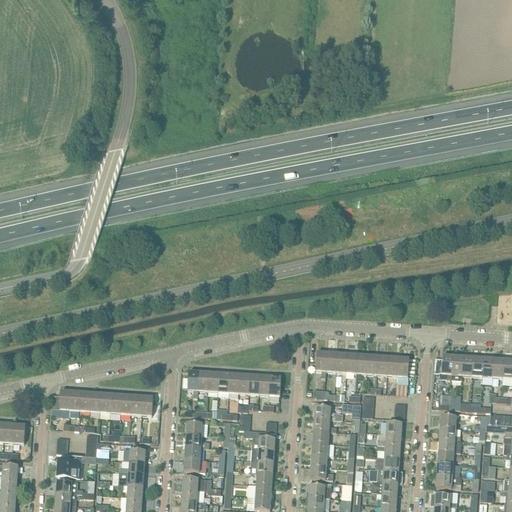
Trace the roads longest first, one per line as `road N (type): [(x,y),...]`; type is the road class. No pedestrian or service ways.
road 1 (secondary): [(0,333),(511,220)]
road 2 (motorway): [(0,236),(511,133)]
road 3 (motorway): [(511,107),(0,210)]
road 4 (secondary): [(0,288),(57,276),(80,255),(130,85),(122,32),(106,0)]
road 5 (residential): [(288,511),(300,325)]
road 6 (residential): [(427,332),(415,511)]
road 7 (residential): [(173,351),(162,511)]
road 8 (residential): [(36,511),(45,380)]
road 9 (unclassified): [(45,380),(173,351)]
road 10 (unclassified): [(173,351),(300,325)]
road 11 (unclassified): [(427,332),(300,325)]
